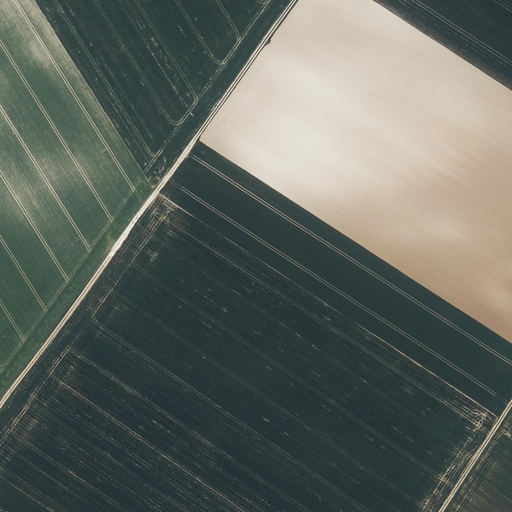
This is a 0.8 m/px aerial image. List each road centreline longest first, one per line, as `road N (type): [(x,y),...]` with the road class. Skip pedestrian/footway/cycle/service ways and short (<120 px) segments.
road 1 (track): [(294,0),(0,410)]
road 2 (track): [(511,405),(443,511)]
